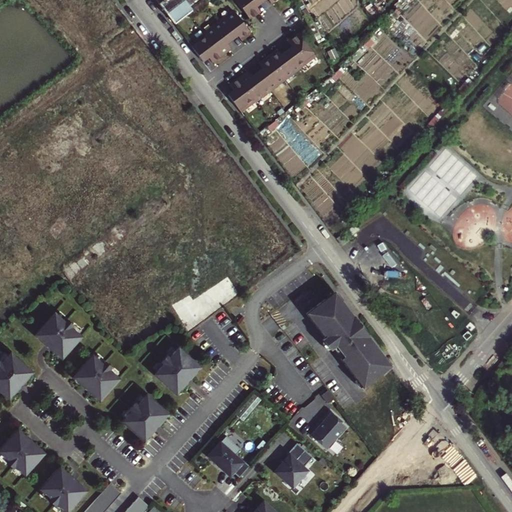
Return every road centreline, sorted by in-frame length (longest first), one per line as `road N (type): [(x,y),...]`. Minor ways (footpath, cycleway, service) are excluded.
road 1 (residential): [(136,0),(321,247)]
road 2 (residential): [(321,247),(437,405)]
road 3 (residential): [(86,432),(85,407),(45,378),(23,408),(61,443),(72,441)]
road 4 (residential): [(264,341),(155,464)]
road 5 (residential): [(321,247),(251,303),(264,341)]
road 6 (residential): [(437,405),(511,502)]
